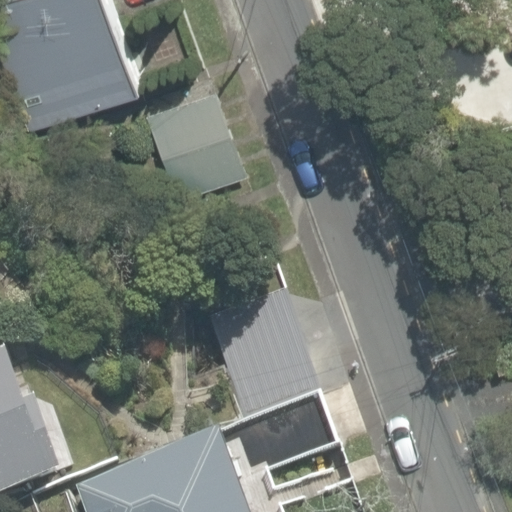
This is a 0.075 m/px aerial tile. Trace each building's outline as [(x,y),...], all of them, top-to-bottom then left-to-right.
[(0,0),(0,37),(30,133),(162,93),(132,0),(0,0)] [(249,175),(218,94),(153,116),(185,197),(249,175)] [(245,419),(320,393),(286,292),(210,318),(245,419)] [(0,496),(57,475),(31,403),(16,408),(0,357),(0,356),(0,496)] [(244,511),(214,434),(75,489),(83,511),(244,511)]
